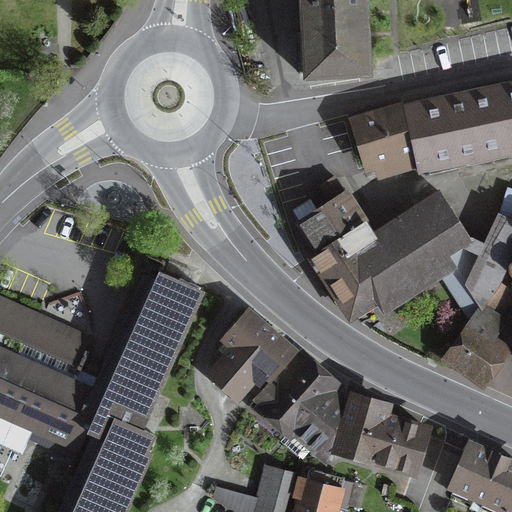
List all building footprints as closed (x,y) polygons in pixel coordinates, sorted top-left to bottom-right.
[(305,0),(307,32),(297,32),(300,73),(367,70),(362,0),(305,0)] [(511,85),(401,108),(418,163),(419,170),(511,150),(511,85)] [(418,163),(401,108),(357,121),(371,165),(374,164),(378,175),(418,163)] [(358,226),(359,227),(365,223),(335,177),(322,185),(334,203),(318,213),(310,200),(296,209),(301,224),(319,251),(358,226)] [(358,226),(319,251),(313,255),(350,314),(379,296),(387,309),(441,274),(433,261),(470,238),(443,194),(403,220),(401,217),(366,239),(359,227),(358,226)] [(483,308),(499,286),(500,284),(511,256),(511,221),(499,216),(481,255),(470,238),(433,261),(441,274),(471,320),(481,305),(483,308)] [(0,444),(21,454),(30,434),(72,452),(82,429),(97,435),(62,511),(114,511),(120,500),(125,502),(134,481),(130,479),(136,464),(141,466),(146,454),(142,452),(143,449),(148,451),(155,435),(134,425),(138,415),(142,417),(156,387),(151,385),(158,370),(162,372),(172,351),(167,349),(173,334),(178,336),(187,316),(183,314),(189,299),(194,301),(200,287),(159,271),(154,281),(147,278),(102,379),(81,369),(89,352),(84,350),(88,341),(0,301),(0,444)] [(511,294),(511,292),(500,284),(499,286),(483,308),(481,305),(471,320),(446,354),(480,377),(499,350),(485,340),(501,319),(496,316),(511,294)] [(291,349),(249,313),(219,350),(227,356),(212,373),(238,396),(252,379),(260,386),(291,349)] [(249,406),(284,437),(291,428),(328,460),(344,403),(330,391),(334,386),(304,360),(279,388),(271,381),(249,406)] [(387,407),(352,397),(336,449),(383,463),(383,464),(389,466),(390,465),(413,472),(424,434),(420,426),(385,416),(387,407)] [(507,511),(511,502),(511,463),(472,446),(451,497),(483,511),(507,511)] [(282,511),(293,473),(266,466),(253,511),(282,511)] [(309,470),(304,484),(294,482),(291,495),(301,497),(296,511),(334,511),(343,479),(309,470)]
